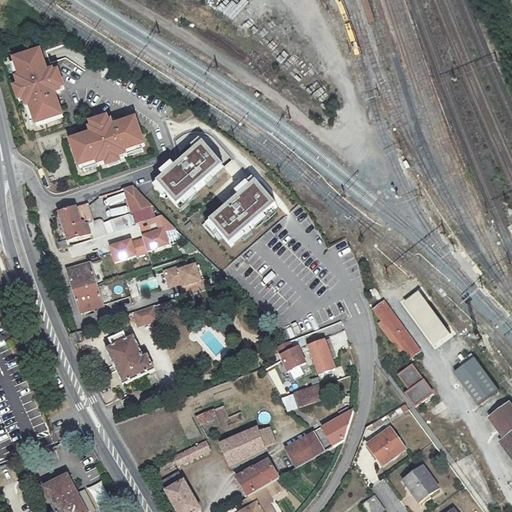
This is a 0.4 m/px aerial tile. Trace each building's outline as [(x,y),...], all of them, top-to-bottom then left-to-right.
[(40,54),(14,63),(20,81),(17,82),(26,110),(29,109),(36,128),(62,119),(54,97),(60,95),(52,74),(47,76),(40,54)] [(73,142),(81,169),(99,163),(100,166),(128,157),(127,154),(146,148),(138,121),(115,129),(114,123),(92,130),(94,136),(73,142)] [(205,145),(159,184),(180,208),(225,168),(205,145)] [(258,184),(212,223),(233,246),(278,207),(258,184)] [(133,188),(125,191),(132,214),(153,207),(133,188)] [(62,215),(70,241),(70,242),(87,238),(87,236),(92,235),(90,228),(84,230),(83,227),(95,223),(89,206),(62,215)] [(115,234),(123,231),(135,228),(131,215),(111,222),(115,234)] [(90,228),(92,235),(94,241),(109,236),(104,221),(95,223),(83,227),(84,230),(90,228)] [(165,231),(145,238),(150,253),(170,246),(165,231)] [(70,242),(70,241),(60,245),(61,251),(72,247),(70,242)] [(132,242),(112,249),(117,264),(138,256),(132,242)] [(465,272),(472,281),(483,272),(476,263),(465,272)] [(76,293),(98,286),(91,264),(70,271),(76,293)] [(181,271),(180,268),(167,273),(172,288),(185,284),(187,288),(184,289),(186,297),(209,289),(207,281),(203,282),(198,266),(190,268),(181,271)] [(98,286),(76,293),(83,314),(105,307),(98,286)] [(450,332),(420,290),(403,302),(436,345),(450,332)] [(384,346),(392,356),(400,366),(421,351),(384,303),(375,310),(388,328),(381,334),(388,343),(384,346)] [(156,307),(143,311),(147,323),(160,319),(156,307)] [(81,333),(77,334),(71,336),(77,346),(85,342),(81,333)] [(125,385),(157,369),(149,355),(145,357),(135,337),(128,340),(125,333),(110,340),(114,347),(107,350),(125,385)] [(330,342),(310,349),(318,376),(336,371),(333,361),(336,360),(330,342)] [(290,343),(276,349),(288,373),(306,365),(299,349),(295,351),(290,343)] [(476,355),(456,370),(480,403),(500,388),(476,355)] [(400,366),(392,356),(387,359),(395,370),(400,366)] [(411,390),(407,393),(417,406),(435,394),(414,365),(400,375),(407,384),(411,390)] [(402,387),(407,393),(411,390),(407,384),(402,387)] [(326,399),(321,386),(297,395),(301,408),(326,399)] [(491,416),(511,444),(511,402),(511,401),(491,416)] [(340,420),(315,434),(326,452),(344,441),(352,410),(350,410),(350,403),(340,404),(339,416),(340,420)] [(406,404),(400,408),(404,413),(410,409),(406,404)] [(422,415),(427,421),(438,413),(433,407),(422,415)] [(195,415),(199,423),(216,416),(213,408),(195,415)] [(221,443),(231,467),(266,450),(265,445),(275,441),(268,426),(258,431),(256,427),(221,443)] [(406,452),(392,431),(369,446),(384,467),(406,452)] [(317,457),(326,452),(315,434),(314,432),(305,437),(317,457)] [(294,444),(306,463),(317,457),(305,437),(294,444)] [(206,440),(189,448),(194,457),(210,449),(206,440)] [(177,464),(194,457),(189,448),(173,456),(177,464)] [(471,453),(466,456),(474,472),(479,469),(471,453)] [(268,485),(280,479),(269,460),(254,469),(254,468),(238,477),(249,497),(265,487),(268,485)] [(421,504),(440,490),(425,469),(406,483),(421,504)] [(173,505),(191,494),(177,471),(159,482),(173,505)] [(87,511),(70,476),(46,488),(58,511),(87,511)] [(280,479),(268,485),(275,495),(285,488),(280,479)] [(89,487),(94,504),(108,499),(102,482),(89,487)] [(268,485),(265,487),(271,497),(275,495),(268,485)] [(263,511),(261,508),(273,500),(271,497),(265,487),(249,497),(243,500),(249,510),(244,511),(263,511)] [(191,494),(173,505),(177,511),(197,511),(201,509),(191,494)] [(368,511),(385,511),(387,510),(377,497),(364,506),(368,511)]
